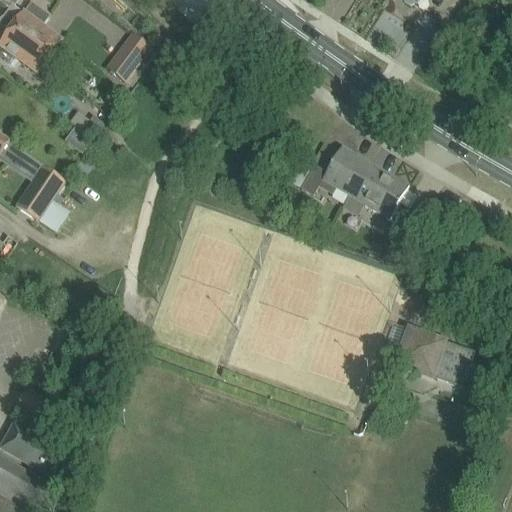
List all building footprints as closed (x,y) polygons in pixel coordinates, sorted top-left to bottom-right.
[(0,0),(0,3),(10,11),(13,7),(16,9),(22,1),(20,0),(0,0)] [(416,6),(418,7),(422,0),(405,0),(405,4),(412,8),(416,6)] [(0,46),(1,48),(40,77),(64,44),(26,16),(24,15),(16,9),(13,7),(10,11),(0,25),(0,46)] [(133,36),(105,71),(127,88),(154,52),(133,36)] [(153,54),(136,76),(141,80),(158,58),(153,54)] [(94,143),(99,147),(110,131),(94,120),(83,136),(94,143)] [(84,158),(94,143),(83,136),(75,130),(65,145),(84,158)] [(0,159),(10,146),(0,138),(0,159)] [(10,146),(0,159),(0,163),(33,186),(45,169),(10,146)] [(333,198),(338,191),(351,199),(370,167),(343,151),(328,176),(316,169),(302,192),(315,200),(320,191),(333,198)] [(392,222),(410,190),(370,167),(351,199),(392,222)] [(33,186),(17,210),(38,225),(65,185),(45,169),(33,186)] [(57,197),(53,204),(60,208),(64,202),(57,197)] [(299,227),(313,220),(305,205),(292,213),(299,227)] [(425,227),(411,219),(406,229),(420,237),(425,227)] [(0,232),(0,267),(2,269),(18,245),(0,232)] [(411,252),(395,243),(383,264),(399,273),(411,252)] [(424,303),(419,317),(433,323),(438,308),(424,303)] [(410,332),(397,368),(463,391),(476,355),(410,332)] [(18,415),(41,427),(55,434),(66,415),(28,396),(18,415)] [(13,427),(0,451),(0,452),(50,478),(63,452),(13,427)] [(441,511),(451,469),(411,459),(398,511),(441,511)] [(0,511),(39,511),(51,493),(0,464),(0,511)]
